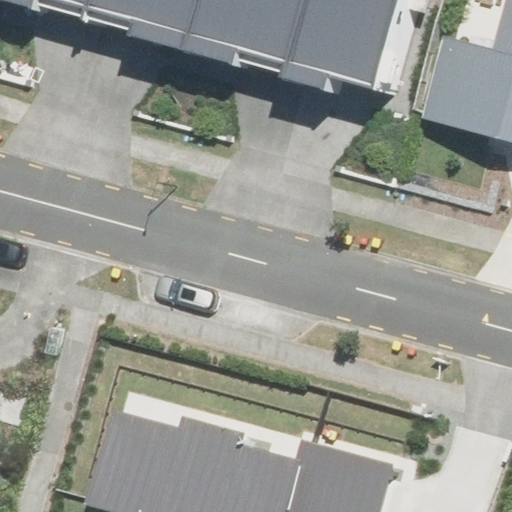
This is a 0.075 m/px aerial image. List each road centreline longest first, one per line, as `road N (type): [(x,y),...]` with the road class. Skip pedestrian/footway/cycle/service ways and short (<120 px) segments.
road 1 (residential): [(0,188),(509,324)]
road 2 (residential): [(461,511),(509,324)]
